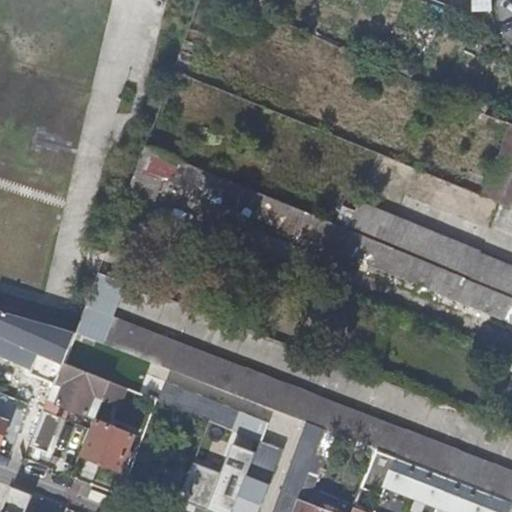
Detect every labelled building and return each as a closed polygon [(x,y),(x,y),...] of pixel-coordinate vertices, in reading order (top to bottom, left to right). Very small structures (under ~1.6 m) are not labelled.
[(204,36),(189,30),(178,60),(193,65),(204,36)] [(482,196),(511,207),(511,125),(500,147),(503,149),(492,173),(482,196)] [(144,147),(123,204),(151,215),(163,183),(511,326),(511,297),(467,279),(382,245),(368,239),(144,147)] [(481,168),(471,191),(482,196),(492,173),(481,168)] [(511,269),(478,255),(478,253),(379,212),(368,239),(382,245),(383,242),(468,277),(467,279),(511,297),(511,269)] [(382,245),(467,279),(468,277),(383,242),(382,245)] [(97,273),(85,306),(113,317),(125,283),(97,273)] [(81,316),(74,335),(82,338),(306,424),(322,430),(333,434),(373,449),(509,501),(511,502),(511,471),(113,317),(85,306),(84,308),(81,316)] [(0,313),(0,337),(37,355),(29,376),(53,386),(54,382),(61,364),(74,335),(0,313)] [(61,364),(54,382),(64,385),(56,406),(85,417),(93,397),(102,400),(109,383),(61,364)] [(57,414),(43,408),(42,413),(55,418),(57,414)] [(236,412),(229,430),(259,442),(266,424),(236,412)] [(55,418),(42,413),(35,429),(36,429),(27,451),(39,455),(47,432),(49,433),(55,418)] [(95,422),(81,457),(118,472),(124,457),(129,459),(131,454),(126,452),(132,437),(95,422)] [(322,430),(306,424),(275,511),(292,511),(306,474),(310,463),(322,430)] [(333,434),(322,430),(310,463),(320,467),(333,434)] [(233,511),(255,455),(233,447),(222,477),(193,466),(179,503),(202,511),(233,511)] [(255,455),(233,511),(258,511),(269,486),(266,485),(275,461),(262,457),(264,451),(257,448),(255,455)] [(504,511),(509,501),(373,449),(357,490),(379,499),(383,490),(434,509),(433,511),(504,511)] [(310,463),(306,474),(317,477),(320,467),(310,463)] [(306,474),(292,511),(352,511),(353,508),(350,507),(349,506),(347,511),(335,511),(336,510),(331,508),(328,511),(307,504),(317,477),(306,474)] [(25,511),(32,496),(11,489),(1,511),(25,511)]
